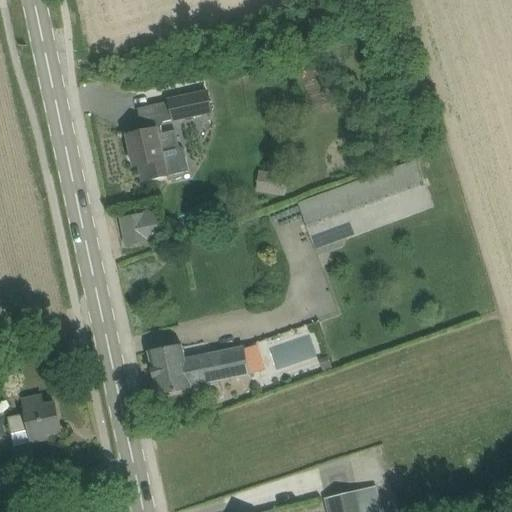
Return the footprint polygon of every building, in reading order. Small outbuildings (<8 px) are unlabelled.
[(167,99),(173,123),(213,114),(208,90),(167,99)] [(162,128),(158,129),(129,135),(132,152),(130,155),(132,162),(135,163),(136,167),(141,166),(145,182),(168,177),(166,166),(183,162),(179,147),(180,147),(176,131),(163,134),(162,128)] [(388,154),(381,131),(365,136),(373,159),(388,154)] [(435,207),(417,161),(299,204),(316,250),(316,249),(319,256),(342,247),(340,241),(375,228),(375,229),(435,207)] [(270,172),(266,193),(285,196),(288,175),(270,172)] [(128,246),(149,242),(150,247),(165,244),(157,208),(141,212),(142,215),(122,219),(128,246)] [(183,345),(150,353),(159,395),(252,374),(245,345),(186,358),(183,345)] [(320,360),(324,372),(334,368),(330,356),(320,360)] [(33,443),(48,440),(47,434),(62,431),(56,403),(44,406),(43,397),(24,401),(27,415),(9,419),(15,447),(33,443)] [(9,502),(35,497),(28,463),(2,468),(9,502)] [(324,499),(327,511),(383,511),(377,487),(324,499)]
